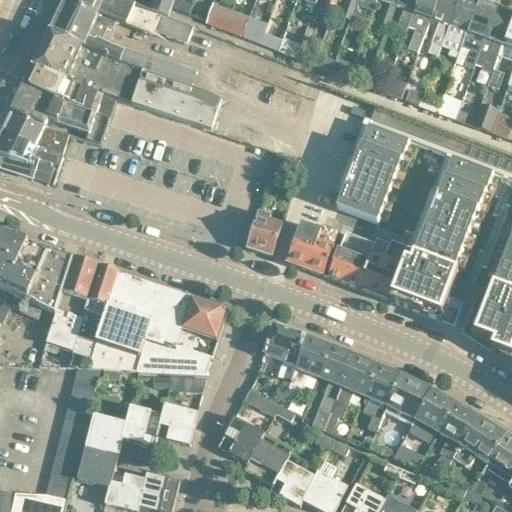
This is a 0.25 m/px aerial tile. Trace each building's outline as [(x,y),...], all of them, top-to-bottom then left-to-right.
[(120,0),(67,0),(65,4),(115,25),(153,41),(156,33),(161,17),(150,12),(135,6),(120,0)] [(154,0),(154,2),(150,12),(161,17),(168,19),(172,9),(174,1),(174,0),(154,0)] [(174,0),(174,1),(172,9),(190,16),(193,6),(184,3),(176,0),(174,0)] [(327,0),(320,22),(330,25),(338,0),(327,0)] [(347,0),(339,22),(349,26),(356,5),(358,0),(347,0)] [(358,0),(356,5),(374,12),(378,3),(380,4),(380,0),(358,0)] [(387,6),(380,26),(390,29),(397,10),(398,10),(401,0),(380,0),(380,4),(387,6)] [(404,13),(397,32),(406,36),(408,28),(413,16),(414,16),(420,0),(401,0),(398,10),(404,13)] [(413,16),(408,28),(417,32),(415,38),(410,51),(419,54),(431,22),(433,23),(441,0),(420,0),(414,16),(413,16)] [(441,26),(430,56),(438,59),(442,48),(443,48),(460,0),(441,0),(433,23),(441,26)] [(472,0),(460,0),(443,48),(449,51),(459,54),(461,49),(466,35),(468,36),(480,3),(478,2),(476,1),(472,0)] [(466,35),(461,49),(470,52),(464,68),(473,72),(475,67),(485,42),(486,42),(498,9),(480,3),(468,36),(466,35)] [(65,4),(51,34),(221,103),(222,100),(205,92),(192,88),(197,73),(149,56),(148,59),(125,51),(103,41),(108,28),(113,30),(115,25),(65,4)] [(213,5),(206,23),(224,30),(231,12),(213,5)] [(485,42),(475,67),(483,70),(482,73),(491,76),(498,58),(502,48),(504,49),(511,26),(511,14),(498,9),(486,42),(485,42)] [(231,12),(224,30),(243,37),(249,18),(231,12)] [(161,17),(156,33),(187,46),(194,29),(168,19),(161,17)] [(249,18),(243,37),(262,45),(266,33),(269,25),(249,18)] [(502,48),(498,58),(511,63),(511,26),(504,49),(502,48)] [(266,33),(262,45),(267,47),(280,52),(282,46),(284,41),(266,33)] [(51,34),(33,71),(98,95),(116,101),(212,132),(221,103),(51,34)] [(282,46),(280,52),(297,59),(302,45),(285,38),(284,41),(282,46)] [(318,55),(315,66),(333,73),(336,64),(337,61),(318,55)] [(336,64),(333,73),(350,80),(354,71),(336,64)] [(33,71),(25,89),(62,105),(94,116),(110,121),(116,101),(98,95),(33,71)] [(354,71),(350,80),(369,87),(372,80),(372,78),(354,71)] [(372,80),(369,87),(385,94),(386,91),(388,86),(372,80)] [(388,86),(386,91),(403,98),(408,86),(390,80),(388,86)] [(25,89),(12,115),(45,130),(49,122),(90,136),(94,116),(62,105),(25,89)] [(441,104),(437,114),(455,121),(459,111),(462,102),(444,96),(441,104)] [(424,98),(420,108),(437,114),(441,104),(424,98)] [(477,117),(473,128),(491,134),(495,121),(499,111),(482,105),(477,117)] [(366,113),(353,108),(351,115),(363,120),(366,113)] [(365,120),(337,195),(342,198),(337,210),(378,226),(410,144),(452,160),(415,259),(409,257),(405,267),(391,303),(441,322),(455,285),(459,276),(456,275),(493,177),(511,183),(511,243),(495,289),(490,287),(471,336),(495,345),(492,352),(511,364),(511,161),(376,110),(371,122),(365,120)] [(459,111),(455,121),(473,128),(477,117),(459,111)] [(12,115),(4,132),(37,147),(63,157),(69,138),(45,130),(12,115)] [(511,127),(495,121),(491,134),(509,141),(511,133),(511,127)] [(4,132),(0,140),(0,167),(2,171),(30,180),(33,181),(34,181),(50,186),(56,166),(60,167),(63,157),(37,147),(4,132)] [(277,156),(272,173),(293,180),(299,162),(277,156)] [(250,243),(247,251),(248,251),(252,252),(258,255),(273,259),(283,228),(270,223),(271,219),(259,215),(250,243)] [(301,226),(288,265),(324,278),(340,232),(323,226),(321,233),(301,226)] [(346,235),(329,279),(359,291),(376,247),(375,246),(346,235)] [(61,258),(12,242),(0,238),(0,290),(24,303),(18,314),(37,324),(41,313),(43,314),(48,315),(54,318),(73,261),(67,260),(61,258)] [(376,247),(359,291),(391,303),(391,302),(391,303),(405,267),(384,259),(389,246),(377,241),(375,246),(376,247)] [(55,318),(46,345),(73,354),(92,360),(89,371),(99,372),(103,372),(120,373),(171,376),(208,378),(228,317),(225,311),(73,261),(54,318),(55,318)] [(0,324),(3,325),(11,309),(0,303),(0,324)] [(269,346),(265,356),(285,363),(279,381),(294,381),(308,340),(294,335),(289,333),(279,329),(273,332),(269,346)] [(285,381),(279,395),(288,399),(299,403),(310,376),(321,381),(328,363),(324,362),(329,348),(326,347),(316,343),(309,340),(308,340),(294,381),(285,381)] [(356,358),(329,348),(324,362),(328,363),(321,381),(332,385),(320,412),(313,428),(325,432),(330,417),(331,417),(356,358)] [(378,368),(356,358),(331,417),(330,417),(325,432),(332,435),(338,420),(343,422),(355,394),(365,399),(378,368)] [(402,378),(378,368),(365,399),(366,400),(364,405),(367,407),(362,417),(372,421),(367,432),(377,436),(386,416),(402,378)] [(95,391),(99,372),(89,371),(77,371),(73,385),(95,391)] [(103,372),(103,381),(119,382),(120,373),(103,372)] [(433,393),(402,378),(386,416),(413,428),(434,394),(433,393)] [(154,380),(153,389),(170,390),(170,381),(154,380)] [(170,390),(170,394),(203,396),(206,382),(170,380),(170,381),(170,390)] [(92,401),(95,391),(73,385),(71,396),(92,401)] [(268,402),(250,392),(244,403),(262,413),(275,420),(277,416),(281,410),(268,402)] [(413,428),(408,437),(419,443),(427,429),(440,436),(448,422),(445,419),(453,405),(453,404),(440,397),(434,394),(413,428)] [(71,396),(68,406),(90,412),(92,401),(71,396)] [(448,441),(440,456),(454,461),(479,419),(471,415),(457,407),(453,405),(445,419),(448,422),(440,436),(448,441)] [(68,406),(66,416),(87,421),(90,412),(68,406)] [(130,407),(125,424),(126,424),(123,441),(123,442),(155,450),(158,440),(156,440),(162,415),(130,407)] [(165,407),(162,415),(156,440),(158,440),(190,448),(198,415),(165,407)] [(277,416),(290,423),(293,417),(281,410),(277,416)] [(66,416),(63,427),(84,433),(87,421),(66,416)] [(119,458),(123,442),(123,441),(126,424),(125,424),(94,416),(85,450),(119,458)] [(494,429),(479,419),(454,461),(465,468),(471,467),(476,459),(488,467),(506,437),(494,429)] [(265,437),(235,420),(219,450),(248,466),(249,466),(261,444),(265,437)] [(63,427),(61,437),(82,443),(84,433),(63,427)] [(61,437),(58,448),(79,453),(82,443),(61,437)] [(244,473),(273,488),(275,489),(288,464),(289,464),(291,459),(263,444),(266,437),(265,437),(261,444),(249,466),(248,466),(244,473)] [(316,446),(332,452),(335,443),(320,437),(316,446)] [(505,483),(511,484),(511,483),(511,440),(507,438),(506,437),(488,467),(486,471),(505,483)] [(367,438),(362,448),(371,451),(375,441),(367,438)] [(350,449),(335,443),(332,452),(347,458),(350,449)] [(384,447),(380,455),(395,461),(398,453),(384,447)] [(58,448),(55,458),(77,464),(79,453),(58,448)] [(398,453),(395,461),(401,464),(417,470),(424,459),(400,449),(399,452),(398,453)] [(77,481),(109,489),(110,489),(114,474),(115,475),(119,458),(85,450),(77,481)] [(440,456),(437,464),(450,469),(454,461),(440,456)] [(55,458),(53,469),(74,474),(77,464),(55,458)] [(317,479),(316,479),(289,464),(288,464),(275,489),(273,488),(270,494),(300,510),(303,504),(317,479)] [(317,479),(303,504),(317,511),(336,511),(348,490),(332,481),(337,471),(325,464),(320,475),(319,474),(316,479),(317,479)] [(384,473),(400,480),(403,471),(388,465),(384,473)] [(53,469),(50,479),(72,485),(74,474),(53,469)] [(415,486),(418,477),(403,471),(400,480),(415,486)] [(104,507),(123,511),(138,511),(139,510),(146,482),(115,475),(114,474),(110,489),(109,489),(104,507)] [(139,510),(148,511),(173,511),(180,485),(147,476),(146,482),(139,510)] [(50,479),(48,489),(69,495),(72,485),(50,479)] [(464,501),(467,492),(451,486),(448,495),(464,501)] [(381,511),(387,503),(357,487),(343,511),(381,511)] [(67,505),(69,495),(48,489),(46,499),(45,500),(67,505)] [(0,511),(5,511),(9,494),(0,492),(0,511)] [(483,498),(467,492),(464,501),(479,507),(483,498)] [(9,494),(5,511),(18,511),(22,497),(9,494)] [(46,499),(22,497),(18,511),(42,511),(45,500),(46,499)] [(381,511),(412,511),(389,499),(387,503),(381,511)] [(42,511),(45,511),(64,511),(67,505),(45,500),(42,511)]
